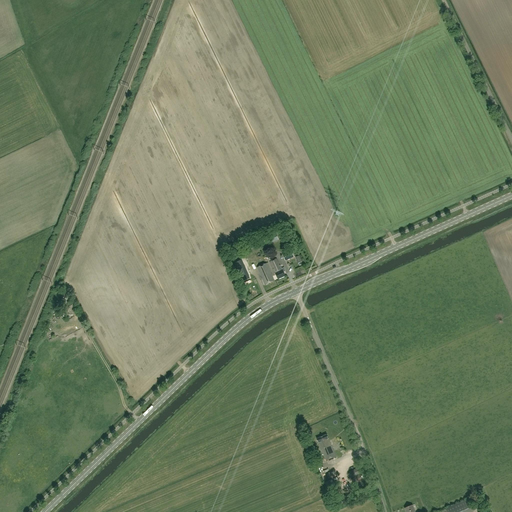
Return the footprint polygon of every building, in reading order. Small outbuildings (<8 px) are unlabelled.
[(267,245),(279,240),(276,234),(264,239),(267,245)] [(282,255),(285,261),(294,257),(292,251),(282,255)] [(277,259),(270,262),(278,279),(285,276),(284,272),(286,271),(284,268),(282,269),(281,266),(280,266),(277,259)] [(267,264),(257,268),(265,285),(274,281),(267,264)] [(61,310),(57,312),(59,315),(62,312),(65,317),(76,311),(63,290),(61,291),(62,293),(60,294),(62,298),(65,297),(66,298),(62,300),(63,303),(59,305),(61,310)] [(327,434),(317,439),(319,443),(327,461),(337,457),(327,434)] [(349,472),(352,478),(363,473),(360,467),(349,472)] [(362,479),(361,476),(360,475),(353,478),(355,483),(362,480),(362,479)] [(468,499),(446,509),(446,511),(472,511),(474,511),(468,499)]
